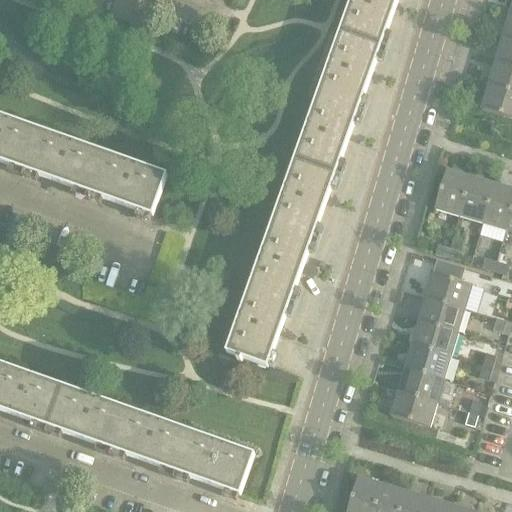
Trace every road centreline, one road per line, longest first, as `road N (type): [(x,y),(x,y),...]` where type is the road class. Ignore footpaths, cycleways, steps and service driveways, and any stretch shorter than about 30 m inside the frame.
road 1 (residential): [(293,511),(442,0)]
road 2 (residential): [(0,439),(205,511)]
road 3 (residential): [(141,242),(0,192)]
